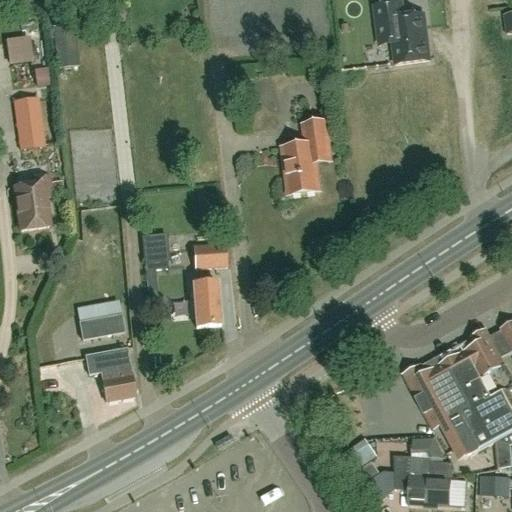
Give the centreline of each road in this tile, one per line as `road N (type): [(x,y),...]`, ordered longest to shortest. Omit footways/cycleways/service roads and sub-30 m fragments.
road 1 (primary): [(249,384),(491,223)]
road 2 (primary): [(25,511),(249,384)]
road 3 (unclassified): [(328,511),(249,384)]
